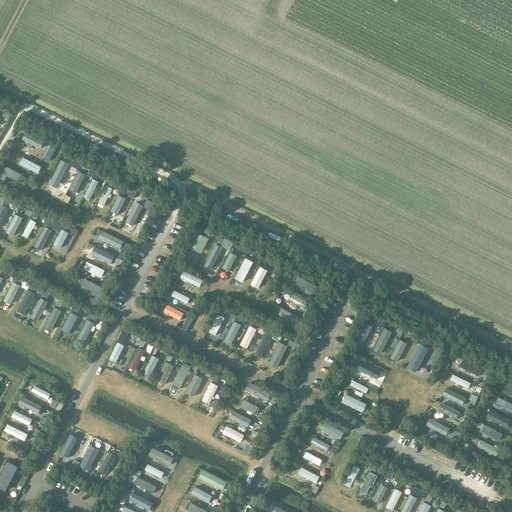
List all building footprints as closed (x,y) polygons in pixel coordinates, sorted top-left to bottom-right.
[(48,151),(29,142),(26,148),(45,157),(48,151)] [(41,167),(22,157),(18,164),(38,174),(41,167)] [(21,174),(3,165),(0,171),(0,172),(17,181),(21,174)] [(67,170),(62,167),(53,183),(59,186),(67,170)] [(84,175),(77,171),(68,189),(75,193),(84,175)] [(97,182),(92,179),(83,197),(89,199),(97,182)] [(111,189),(105,186),(97,204),(102,206),(111,189)] [(124,199),(117,195),(110,211),(117,214),(124,199)] [(137,205),(131,202),(124,218),(130,220),(137,205)] [(0,224),(9,208),(2,204),(0,208),(0,224)] [(20,219),(14,216),(6,231),(12,234),(20,219)] [(35,222),(29,219),(21,235),(27,238),(35,222)] [(50,229),(44,226),(36,242),(42,244),(50,229)] [(67,233),(61,229),(53,244),(59,247),(67,233)] [(118,241),(99,232),(96,238),(115,247),(118,241)] [(208,239),(194,232),(187,247),(200,254),(208,239)] [(221,247),(214,244),(205,262),(212,265),(221,247)] [(114,256),(94,247),(90,254),(110,264),(114,256)] [(236,256),(229,252),(221,267),(228,271),(236,256)] [(251,257),(246,254),(237,273),(242,275),(251,257)] [(105,270),(86,261),(82,269),(101,278),(105,270)] [(266,270),(259,266),(249,284),(256,288),(266,270)] [(202,280),(183,270),(179,277),(198,287),(202,280)] [(315,285),(297,275),(293,282),(312,293),(315,285)] [(102,287),(82,278),(79,285),(99,295),(102,287)] [(19,285),(12,282),(2,301),(9,304),(19,285)] [(34,293),(27,289),(16,311),(23,314),(34,293)] [(189,298),(173,290),(170,296),(186,304),(189,298)] [(306,301),(291,294),(288,301),(303,308),(306,301)] [(47,299),(41,296),(31,315),(37,318),(47,299)] [(183,313),(166,304),(162,312),(179,321),(183,313)] [(59,310),(53,307),(45,322),(51,325),(59,310)] [(299,317),(281,308),(278,315),(296,324),(299,317)] [(77,316),(70,312),(61,329),(68,333),(77,316)] [(224,318),(217,314),(207,332),(214,336),(224,318)] [(93,323),(86,320),(77,338),(84,342),(93,323)] [(239,324),(232,321),(223,341),(230,344),(239,324)] [(372,326),(364,322),(354,341),(362,345),(372,326)] [(256,329),(248,325),(239,344),(246,348),(256,329)] [(391,332),(383,328),(372,350),(379,354),(391,332)] [(270,336),(264,333),(254,353),(261,356),(270,336)] [(406,344),(399,340),(389,358),(396,362),(406,344)] [(426,344),(418,340),(405,363),(413,367),(426,344)] [(123,345),(117,342),(108,359),(115,362),(123,345)] [(286,346),(279,342),(268,365),(275,368),(286,346)] [(143,351),(136,347),(126,366),(134,369),(143,351)] [(158,359),(150,355),(141,373),(148,377),(158,359)] [(481,369),(461,359),(457,366),(478,376),(481,369)] [(173,366),(164,362),(154,381),(163,386),(173,366)] [(357,363),(353,370),(364,376),(368,369),(357,363)] [(189,367),(182,364),(171,386),(178,389),(189,367)] [(203,373),(197,370),(188,387),(194,391),(203,373)] [(470,383),(451,373),(448,379),(467,389),(470,383)] [(368,388),(352,380),(349,386),(365,394),(368,388)] [(217,386),(210,382),(201,400),(209,404),(217,386)] [(511,385),(504,382),(501,388),(511,393),(511,385)] [(267,392),(250,383),(247,390),(263,399),(267,392)] [(50,394),(33,385),(30,391),(47,400),(50,394)] [(468,400),(450,391),(447,397),(465,406),(468,400)] [(366,404),(346,394),(342,401),(362,411),(366,404)] [(511,411),(511,404),(493,395),(490,401),(511,412),(511,411)] [(42,407),(24,398),(21,404),(39,413),(42,407)] [(258,407),(242,399),(239,406),(255,413),(258,407)] [(59,412),(63,404),(59,402),(54,410),(59,412)] [(459,412),(441,403),(437,409),(455,419),(459,412)] [(31,419),(13,410),(10,416),(28,425),(31,419)] [(248,419),(234,412),(231,417),(246,425),(248,419)] [(508,420),(493,413),(490,418),(506,426),(508,420)] [(453,427),(434,417),(431,424),(449,433),(453,427)] [(343,431),(326,423),(322,430),(339,438),(343,431)] [(27,434),(6,424),(3,431),(24,441),(27,434)] [(500,434),(481,424),(478,430),(497,440),(500,434)] [(243,434),(225,425),(221,433),(239,442),(243,434)] [(78,440),(72,437),(63,456),(69,459),(78,440)] [(329,446),(313,437),(310,442),(326,451),(329,446)] [(498,450),(480,440),(476,446),(495,456),(498,450)] [(172,457),(151,447),(147,456),(168,466),(172,457)] [(97,452),(91,449),(81,468),(88,471),(97,452)] [(115,455),(108,451),(98,471),(106,474),(115,455)] [(321,460),(305,451),(302,457),(318,465),(321,460)] [(12,468),(4,464),(0,472),(0,486),(2,487),(12,468)] [(163,472),(147,464),(144,470),(160,478),(163,472)] [(358,468),(353,465),(343,484),(349,487),(358,468)] [(319,477),(300,467),(297,473),(315,483),(319,477)] [(226,481),(202,469),(198,478),(222,490),(226,481)] [(376,475),(367,471),(358,491),(365,494),(368,486),(370,487),(376,475)] [(156,487),(137,477),(134,483),(153,493),(156,487)] [(386,488),(380,484),(372,500),(378,503),(386,488)] [(212,496),(194,486),(190,493),(208,503),(212,496)] [(401,492),(394,488),(385,507),(392,511),(401,492)] [(152,503),(132,493),(129,499),(149,510),(152,503)] [(407,511),(414,499),(409,496),(401,511),(403,511),(407,511)] [(207,511),(188,502),(184,509),(190,511),(207,511)] [(426,511),(430,506),(422,502),(416,511),(426,511)]
